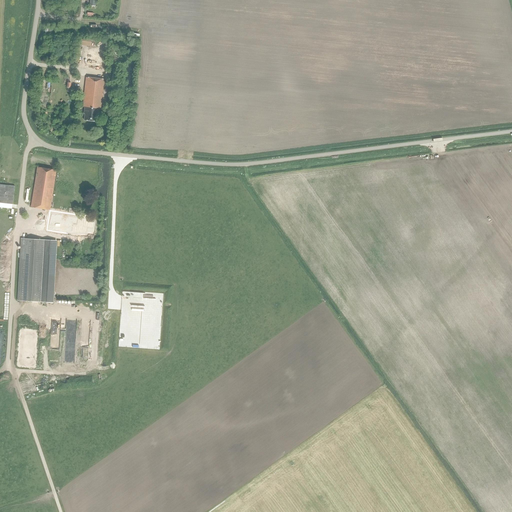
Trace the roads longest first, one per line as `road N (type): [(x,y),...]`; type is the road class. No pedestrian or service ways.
road 1 (unclassified): [(511,131),(243,164),(50,147),(34,137),(22,112),(37,0)]
road 2 (track): [(60,511),(14,372),(5,366)]
